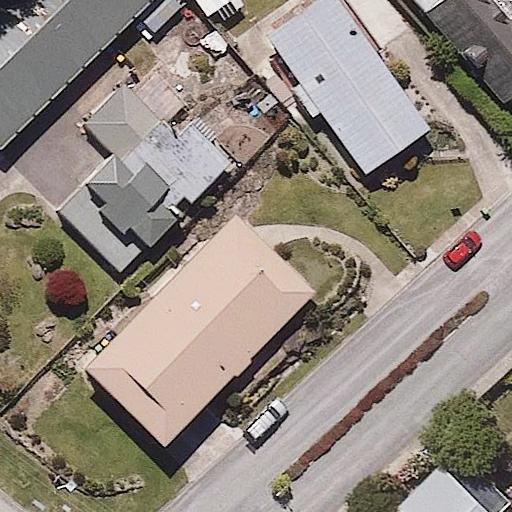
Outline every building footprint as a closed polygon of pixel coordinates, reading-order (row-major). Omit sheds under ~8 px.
[(0,144),(152,0),(25,0),(0,24),(0,144)] [(193,0),(208,19),(233,0),(193,0)] [(392,0),(302,0),(238,44),(295,128),(315,114),(360,179),(432,129),(378,51),(412,28),(392,0)] [(511,0),(413,0),(425,14),(441,0),(452,0),(511,69),(511,0)] [(114,155),(60,210),(120,271),(147,244),(152,248),(232,161),(193,123),(178,137),(125,82),(84,125),(114,155)] [(317,296),(234,210),(73,365),(156,451),(317,296)] [(503,488),(465,451),(406,511),(493,511),(486,505),(503,488)]
